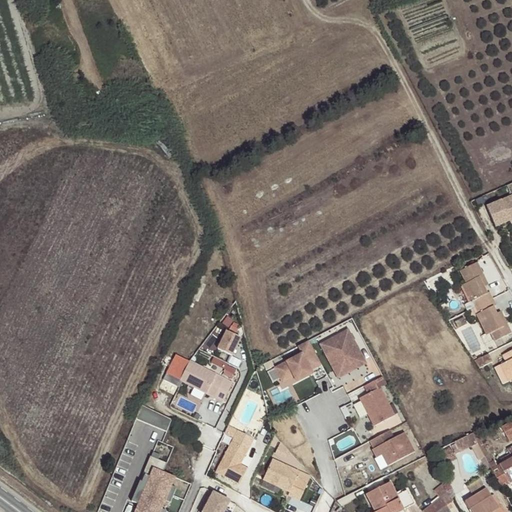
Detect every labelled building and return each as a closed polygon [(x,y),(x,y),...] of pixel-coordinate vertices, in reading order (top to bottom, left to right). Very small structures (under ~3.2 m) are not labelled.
[(117,102),(111,104),(114,112),(120,110),(117,102)] [(510,218),(511,217),(511,195),(488,206),(497,226),(511,220),(510,218)] [(482,282),(486,280),(478,263),(460,272),(466,284),(462,286),(470,303),(472,303),(478,314),(476,315),(486,337),(490,335),(494,342),(511,334),(506,321),(502,323),(497,314),(494,307),(496,306),(490,293),(488,294),(485,287),(482,282)] [(502,323),(506,321),(502,312),(497,314),(502,323)] [(227,331),(218,349),(232,356),(240,338),(235,336),(238,329),(231,326),(228,332),(227,331)] [(349,329),(318,344),(337,380),(367,364),(349,329)] [(302,354),(274,368),(281,384),(295,377),(298,383),(314,375),(311,371),(323,366),(309,342),(299,348),(302,354)] [(511,350),(502,356),(506,363),(500,366),(508,383),(511,380),(511,350)] [(232,383),(175,354),(162,381),(176,388),(180,380),(223,402),(232,383)] [(232,355),(229,361),(239,367),(242,361),(232,355)] [(488,355),(474,362),(479,369),(492,363),(488,355)] [(215,356),(209,366),(233,379),(239,369),(215,356)] [(508,383),(500,366),(495,368),(503,385),(508,383)] [(383,375),(363,386),(367,393),(359,397),(373,428),(396,416),(382,388),(387,384),(383,375)] [(141,408),(138,419),(169,428),(173,416),(141,408)] [(165,439),(167,430),(156,428),(154,437),(165,439)] [(391,431),(368,442),(381,470),(415,451),(405,433),(394,439),(391,431)] [(237,432),(215,473),(238,485),(246,470),(239,466),(253,440),(237,432)] [(477,432),(471,435),(491,470),(496,468),(477,432)] [(496,468),(491,470),(501,489),(502,489),(510,485),(511,483),(511,447),(507,451),(511,459),(496,468)] [(272,461),(262,481),(289,493),(287,496),(298,502),(307,484),(295,478),(298,473),(272,461)] [(161,511),(177,478),(153,467),(134,511),(161,511)] [(501,511),(480,480),(467,488),(473,498),(465,503),(471,511),(501,511)] [(400,511),(415,505),(407,491),(398,495),(391,483),(366,495),(374,511),(400,511)] [(224,511),(230,502),(213,493),(203,511),(224,511)] [(423,511),(439,511),(447,506),(441,498),(424,511),(423,511)]
